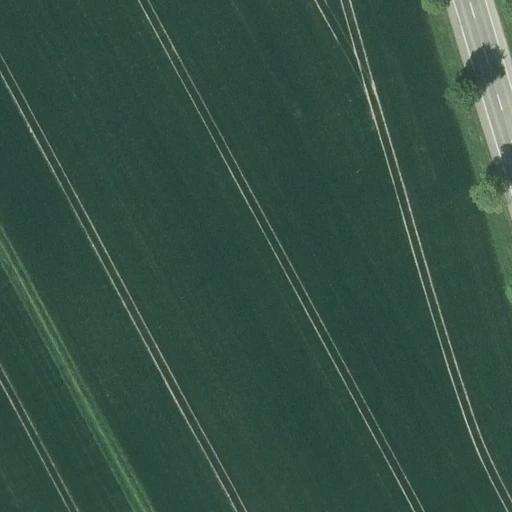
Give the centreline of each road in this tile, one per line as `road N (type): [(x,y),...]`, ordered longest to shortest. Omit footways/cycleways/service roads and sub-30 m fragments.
road 1 (track): [(144,511),(0,239)]
road 2 (secondary): [(511,147),(470,0)]
